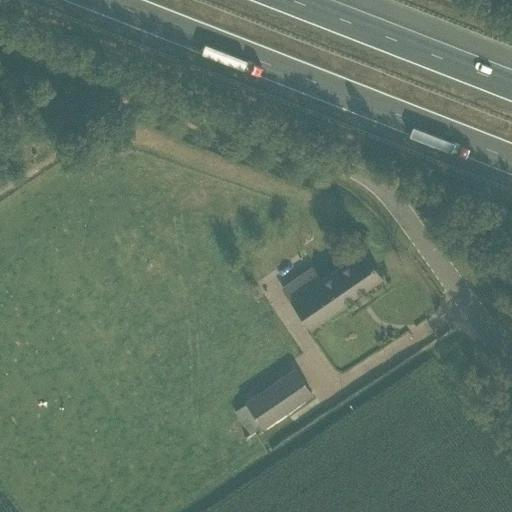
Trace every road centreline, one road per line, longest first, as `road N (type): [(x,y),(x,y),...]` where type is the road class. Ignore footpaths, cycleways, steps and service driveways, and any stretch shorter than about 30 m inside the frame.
road 1 (unclassified): [(511,361),(390,193),(0,37)]
road 2 (motorway): [(96,0),(511,161)]
road 3 (motorway): [(511,74),(317,0)]
